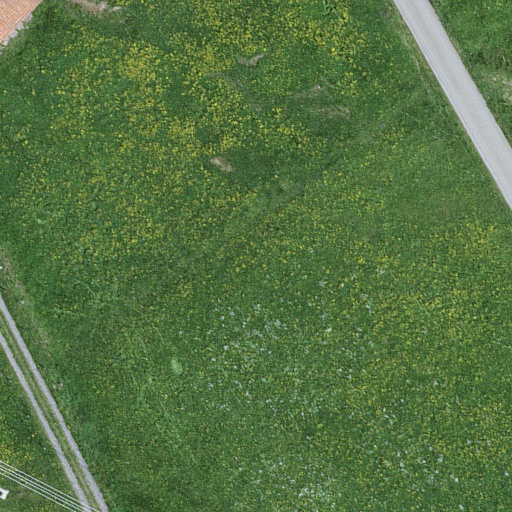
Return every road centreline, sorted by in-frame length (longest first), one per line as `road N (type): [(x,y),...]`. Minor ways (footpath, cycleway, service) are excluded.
road 1 (residential): [(511,192),(407,0)]
road 2 (track): [(0,317),(97,511)]
